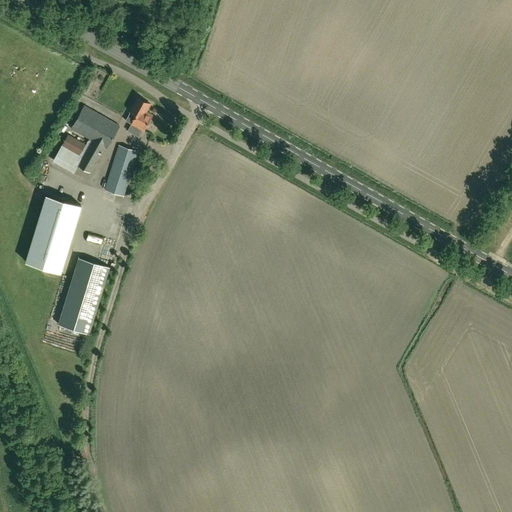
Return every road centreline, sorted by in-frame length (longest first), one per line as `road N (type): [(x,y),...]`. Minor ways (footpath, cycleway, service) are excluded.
road 1 (secondary): [(511,276),(200,101)]
road 2 (track): [(126,247),(88,392),(86,447),(103,511)]
road 3 (secondary): [(200,101),(22,0)]
road 4 (unclassified): [(200,101),(164,176),(139,207),(126,247)]
